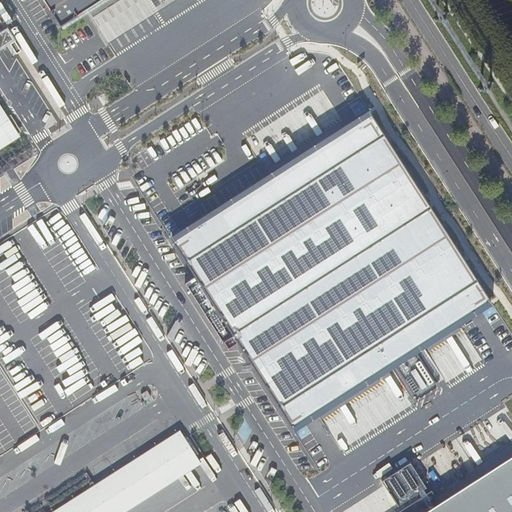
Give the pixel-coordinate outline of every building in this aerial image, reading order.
[(100,0),(43,0),(60,26),(100,0)] [(122,0),(95,13),(107,40),(139,26),(127,0),(122,0)] [(14,39),(7,28),(0,32),(0,47),(0,48),(14,39)] [(0,146),(18,134),(21,132),(11,115),(7,118),(0,106),(0,146)] [(487,304),(366,116),(167,244),(288,432),(487,304)] [(511,511),(511,413),(509,415),(511,419),(511,450),(433,501),(426,491),(394,511),(511,511)] [(176,431),(48,511),(119,511),(196,463),(190,453),(195,449),(187,437),(182,440),(176,431)] [(399,505),(428,486),(411,461),(382,479),(399,505)]
